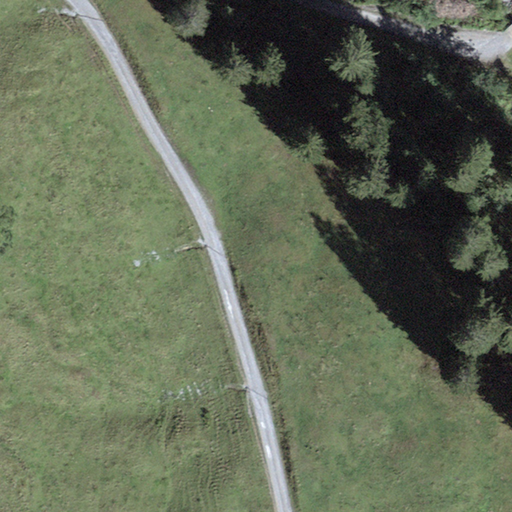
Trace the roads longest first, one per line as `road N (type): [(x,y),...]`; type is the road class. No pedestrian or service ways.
road 1 (track): [(77,0),(123,66),(191,194),(252,376),(284,511)]
road 2 (track): [(511,40),(458,49),(305,0)]
